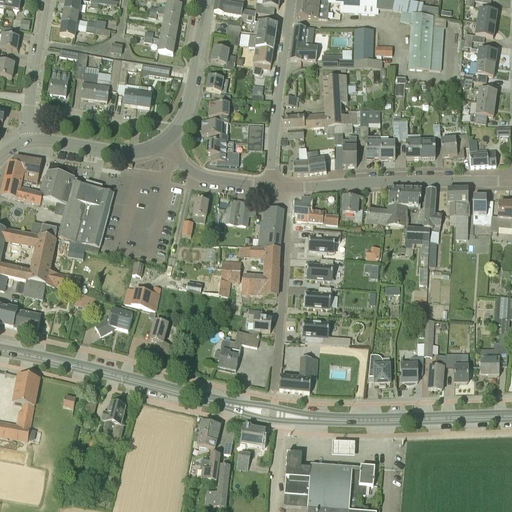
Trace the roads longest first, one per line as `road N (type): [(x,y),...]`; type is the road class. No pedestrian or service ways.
road 1 (secondary): [(511,416),(272,414),(0,350)]
road 2 (residential): [(288,188),(511,180)]
road 3 (residential): [(273,385),(288,188)]
road 4 (residential): [(268,186),(291,0)]
road 5 (tertiary): [(162,140),(186,104),(207,0)]
road 6 (tertiary): [(30,140),(120,150),(162,140)]
road 7 (unclassified): [(268,186),(204,178),(162,140)]
